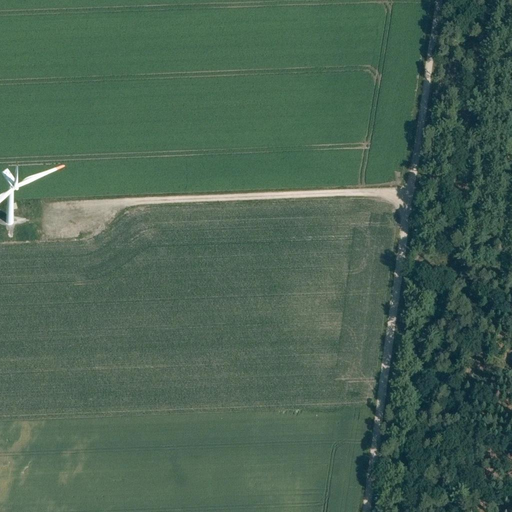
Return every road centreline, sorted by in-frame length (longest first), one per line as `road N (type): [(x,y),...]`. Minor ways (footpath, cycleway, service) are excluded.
road 1 (track): [(364,511),(437,0)]
road 2 (track): [(408,202),(375,193),(56,207)]
